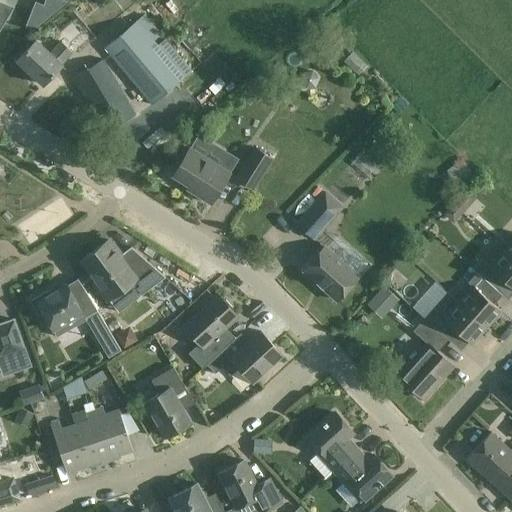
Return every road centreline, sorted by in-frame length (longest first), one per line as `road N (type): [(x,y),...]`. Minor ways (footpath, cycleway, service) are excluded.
road 1 (residential): [(31,511),(227,433),(324,353)]
road 2 (residential): [(324,353),(228,263),(117,193)]
road 3 (residential): [(0,278),(96,225),(117,193)]
road 4 (residential): [(412,450),(511,343)]
road 5 (residential): [(117,193),(0,124)]
road 6 (residential): [(412,450),(324,353)]
